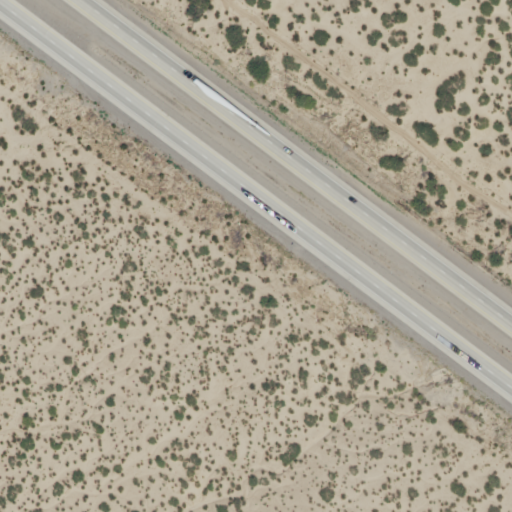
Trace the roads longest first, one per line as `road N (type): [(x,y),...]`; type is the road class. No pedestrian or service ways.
road 1 (motorway): [(0,6),(511,390)]
road 2 (motorway): [(511,327),(76,0)]
